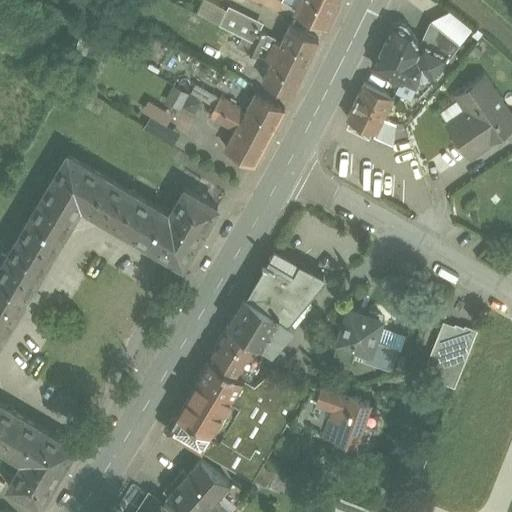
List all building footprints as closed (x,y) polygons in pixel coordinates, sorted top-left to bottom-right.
[(282,0),(261,0),(279,8),(282,0)] [(308,0),(303,12),(326,24),(337,0),(308,0)] [(261,24),(228,8),(220,23),(244,35),(253,39),(259,28),(261,24)] [(461,42),(431,19),(421,41),(447,54),(451,55),(461,42)] [(421,43),(407,24),(402,21),(395,22),(394,21),(374,63),(418,85),(425,70),(437,75),(447,54),(421,41),(421,43)] [(319,38),(291,24),(281,43),(275,39),(271,48),(306,65),(319,38)] [(269,33),(259,28),(253,39),(263,44),(267,35),(269,33)] [(253,39),(244,35),(239,46),(248,51),(253,39)] [(275,39),(267,35),(263,44),(271,48),(275,39)] [(263,44),(253,39),(248,51),(257,55),(263,44)] [(306,65),(271,48),(267,56),(273,60),(264,78),(292,92),(306,65)] [(511,112),(485,75),(459,94),(470,109),(451,123),(471,152),(511,123),(511,112)] [(394,96),(365,81),(348,116),(377,130),(394,96)] [(175,84),(169,101),(186,106),(191,89),(175,84)] [(284,107),(256,92),(247,110),(240,107),(236,116),(270,134),(284,107)] [(241,105),(221,94),(215,105),(236,116),(240,107),(241,105)] [(180,144),(193,117),(152,98),(146,110),(154,113),(147,128),(180,144)] [(236,116),(215,105),(211,113),(231,124),(232,122),(236,116)] [(270,134),(236,116),(232,122),(238,125),(228,144),(256,159),(270,134)] [(76,445),(0,399),(0,340),(82,202),(184,263),(219,205),(185,185),(169,212),(67,152),(0,265),(0,443),(23,457),(7,483),(41,504),(76,445)] [(325,272),(273,245),(245,292),(247,293),(286,319),(325,272)] [(286,319),(247,293),(229,323),(268,347),(273,350),(295,325),(286,319)] [(369,312),(350,306),(336,347),(353,353),(357,344),(369,349),(367,356),(391,364),(398,346),(375,338),(383,314),(370,309),(369,312)] [(454,327),(443,322),(429,358),(443,364),(438,376),(457,383),(477,331),(465,326),(464,328),(455,325),(454,327)] [(268,347),(229,323),(210,356),(238,373),(242,367),(252,373),(268,347)] [(353,353),(336,347),(333,356),(351,362),(353,353)] [(238,373),(210,356),(168,427),(254,478),(287,421),(288,420),(305,392),(269,371),(256,383),(238,373)] [(322,386),(311,382),(305,392),(288,420),(303,429),(305,427),(347,441),(345,448),(364,454),(373,427),(363,423),(371,400),(323,383),(322,386)] [(408,477),(420,481),(429,456),(417,451),(408,477)] [(203,511),(230,478),(199,455),(170,492),(194,511),(203,511)] [(387,511),(335,491),(316,511),(387,511)] [(178,511),(163,500),(152,511),(178,511)]
